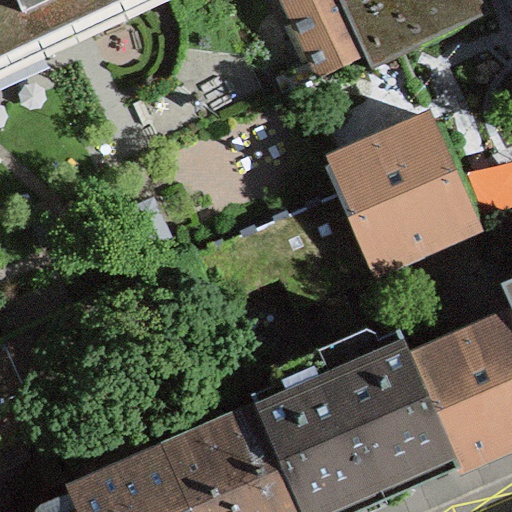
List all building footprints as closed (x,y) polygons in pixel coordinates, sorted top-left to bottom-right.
[(0,0),(0,57),(122,0),(0,0)] [(286,0),(320,71),(321,74),(366,52),(341,0),(286,0)] [(341,0),(366,52),(372,65),(389,57),(402,51),(425,40),(451,28),(481,14),(487,11),(481,0),(341,0)] [(339,193),(373,269),(373,271),(478,225),(432,119),(398,134),(362,150),(327,165),(327,166),(339,193)] [(373,269),(339,193),(337,194),(195,256),(193,257),(211,298),(211,300),(214,299),(214,297),(284,267),(300,302),(318,294),(343,352),(365,343),(340,284),(371,270),(373,269)] [(98,297),(118,343),(211,300),(211,298),(193,257),(191,254),(98,297)] [(511,302),(511,278),(503,282),(511,302)] [(26,385),(118,343),(98,297),(6,340),(26,385)] [(459,466),(511,442),(511,316),(483,329),(446,345),(415,358),(412,360),(459,466)] [(412,360),(399,328),(365,343),(343,352),(272,384),(252,393),(258,406),(264,420),(304,511),(353,511),(459,466),(412,360)] [(26,386),(26,385),(6,340),(0,342),(0,399),(4,409),(0,411),(0,447),(44,426),(26,386)] [(304,511),(264,420),(258,406),(164,447),(192,511),(304,511)] [(71,488),(81,511),(192,511),(164,447),(71,488)]
